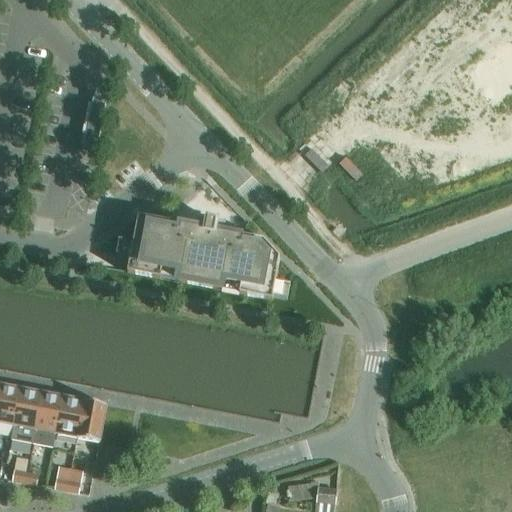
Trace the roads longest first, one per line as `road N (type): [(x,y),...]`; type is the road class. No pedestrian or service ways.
road 1 (residential): [(355,443),(308,450),(113,511)]
road 2 (residential): [(0,240),(69,245),(201,140)]
road 3 (residential): [(201,140),(347,289)]
road 4 (residential): [(62,0),(201,140)]
road 5 (unclassified): [(511,219),(372,269),(347,289)]
road 6 (residential): [(347,289),(376,339),(355,443)]
